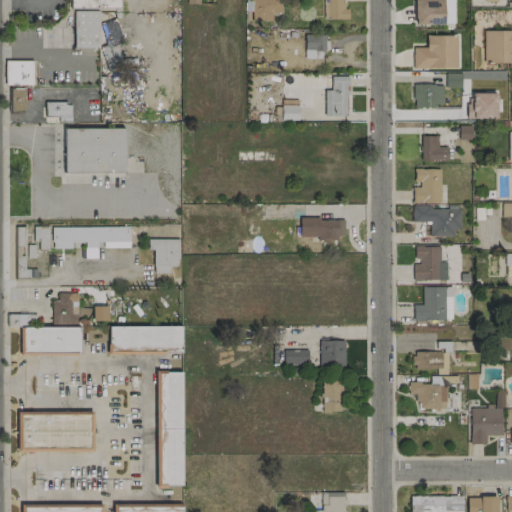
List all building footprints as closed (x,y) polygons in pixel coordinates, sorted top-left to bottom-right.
[(250,0),(251,20),(281,19),(280,0),(250,0)] [(342,0),(323,0),(324,18),(348,19),(348,8),(342,8),(342,0)] [(413,0),(414,25),(454,23),(453,0),(413,0)] [(97,9),(73,9),(73,46),(97,46),(97,9)] [(511,29),(483,30),(484,63),(511,62),(511,29)] [(304,34),(304,50),(325,49),(324,34),(304,34)] [(456,68),(457,35),(426,34),(426,47),(413,46),(412,67),(456,68)] [(4,59),(4,83),(31,83),(31,59),(4,59)] [(461,73),(446,73),(446,87),(460,87),(461,73)] [(298,119),(322,119),(322,91),(326,91),(326,74),(282,74),(282,99),(298,99),(298,119)] [(346,115),(347,76),(331,76),(330,91),(324,91),(324,114),(346,115)] [(443,106),(442,83),(412,84),(413,107),(443,106)] [(23,87),(23,110),(10,110),(9,87),(23,87)] [(495,118),(496,93),(472,92),(471,117),(495,118)] [(69,120),(69,103),(65,104),(65,101),(44,101),(45,115),(57,116),(57,120),(69,120)] [(281,120),(297,120),(297,106),(281,106),(281,120)] [(471,125),(458,125),(459,139),(471,139),(471,125)] [(123,128),(64,128),(65,172),(124,171),(123,128)] [(437,136),(420,135),(420,160),(448,161),(448,147),(437,147),(437,136)] [(440,169),(414,168),(413,184),(412,184),(411,203),(439,203),(440,169)] [(511,203),(501,203),(501,217),(511,217),(511,203)] [(454,235),(454,228),(460,228),(460,208),(429,209),(429,205),(411,206),(411,221),(429,221),(429,236),(454,235)] [(344,219),(298,218),(298,237),(343,238),(344,219)] [(101,248),(128,247),(128,226),(51,227),(51,248),(71,248),(71,241),(84,241),(84,247),(101,247),(101,248)] [(39,250),(48,250),(48,227),(33,227),(33,238),(38,238),(39,250)] [(178,239),(148,239),(147,249),(152,249),(152,273),(169,273),(169,266),(177,266),(178,239)] [(439,262),(439,246),(414,246),(414,262),(412,262),(412,280),(446,280),(446,262),(439,262)] [(445,319),(444,286),(421,287),(422,304),(412,304),(412,320),(445,319)] [(79,326),(79,352),(24,352),(25,327),(79,326)] [(179,326),(180,352),(109,350),(108,326),(179,326)] [(343,367),(344,341),(318,340),(318,366),(343,367)] [(283,363),(307,364),(307,350),(283,349),(283,363)] [(440,352),(413,351),(412,368),(440,369),(440,352)] [(439,374),(447,375),(448,352),(440,352),(439,374)] [(181,485),(157,485),(155,371),(180,371),(181,485)] [(416,408),(444,408),(444,377),(429,377),(429,382),(408,382),(408,394),(416,394),(416,408)] [(321,411),(342,411),(342,381),(322,381),(321,411)] [(485,443),(485,435),(501,435),(501,406),(469,407),(470,444),(485,443)] [(90,449),(90,411),(16,410),(17,449),(90,449)] [(494,511),(495,496),(479,496),(479,511),(494,511)] [(466,511),(478,511),(478,501),(466,501),(466,511)] [(112,504),(112,511),(180,511),(181,503),(112,504)]
